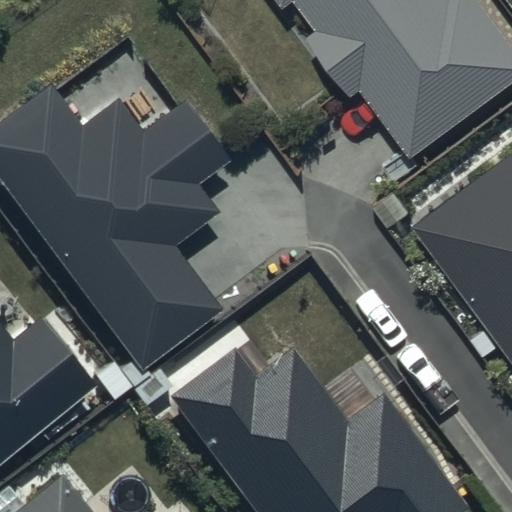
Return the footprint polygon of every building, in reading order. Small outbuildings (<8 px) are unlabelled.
[(305,0),(316,15),(307,22),(353,86),(363,78),(412,144),(511,70),(511,25),(493,0),(305,0)] [(47,72),(0,107),(0,173),(139,361),(221,300),(172,234),(216,202),(196,175),(228,151),(181,87),(139,119),(116,87),(79,115),(47,72)] [(511,144),(415,216),(511,347),(511,144)] [(0,449),(94,377),(39,306),(10,328),(0,315),(0,449)] [(229,336),(166,381),(255,509),(251,511),(442,511),(465,496),(382,379),(342,407),(292,336),(250,366),(229,336)] [(98,511),(59,463),(0,511),(192,511),(182,500),(166,511),(98,511)]
